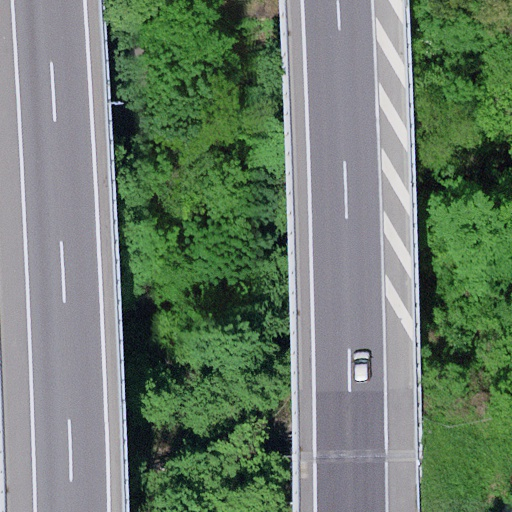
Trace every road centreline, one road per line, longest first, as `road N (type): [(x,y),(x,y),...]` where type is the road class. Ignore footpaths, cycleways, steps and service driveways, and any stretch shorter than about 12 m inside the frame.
road 1 (motorway): [(45,0),(70,511)]
road 2 (motorway): [(353,511),(339,0)]
road 3 (residential): [(83,0),(108,27),(126,72),(118,113),(93,149),(46,183),(0,191)]
